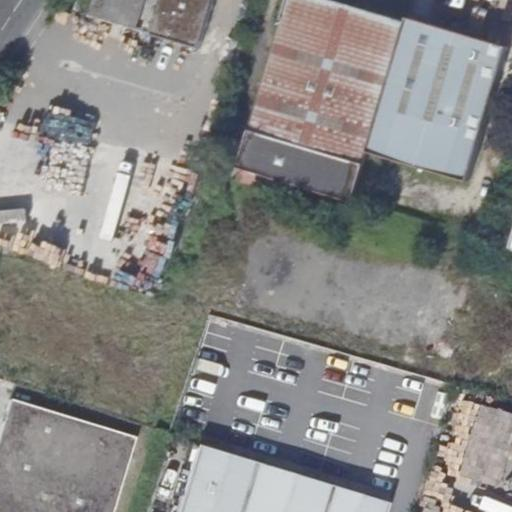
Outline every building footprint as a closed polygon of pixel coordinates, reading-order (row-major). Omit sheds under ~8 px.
[(205,37),(216,0),(95,0),(90,19),(201,51),(205,37)] [(241,173),(238,181),(237,185),(348,218),(351,208),(353,209),(369,154),(407,27),(313,0),(290,0),(238,171),(241,173)] [(409,19),(407,27),(369,154),(468,183),(509,48),(409,19)] [(111,511),(134,439),(11,401),(0,434),(0,511),(111,511)] [(383,511),(386,506),(196,449),(175,511),(383,511)]
